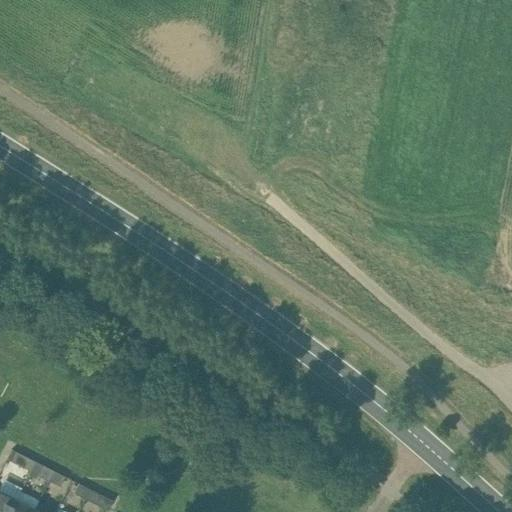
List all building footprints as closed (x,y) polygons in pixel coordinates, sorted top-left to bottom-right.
[(11,449),(6,459),(11,461),(16,451),(11,449)] [(35,461),(16,451),(11,461),(30,471),(35,461)] [(48,480),(53,470),(41,464),(37,474),(48,480)] [(53,470),(48,480),(59,485),(64,476),(53,470)] [(84,498),(89,488),(78,482),(73,492),(84,498)] [(89,488),(84,498),(107,509),(112,499),(89,488)] [(0,511),(8,511),(16,498),(0,490),(0,511)] [(31,511),(34,507),(16,498),(8,511),(31,511)]
